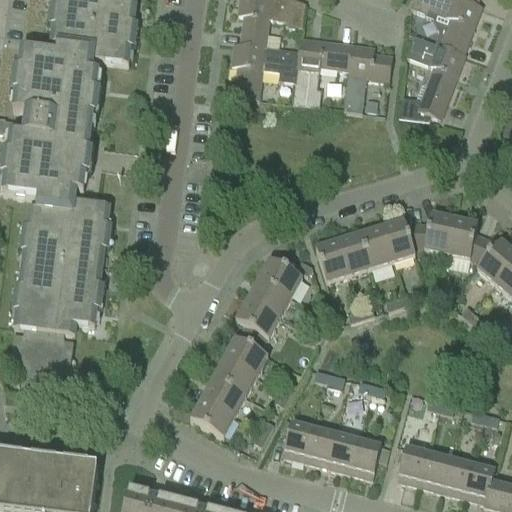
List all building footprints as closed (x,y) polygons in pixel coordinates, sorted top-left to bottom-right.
[(56,0),(54,19),(50,18),(50,19),(50,20),(54,20),(50,50),(56,51),(55,61),(20,57),(16,87),(12,86),(12,87),(12,88),(16,88),(12,118),(26,119),(24,131),(0,128),(0,139),(9,141),(6,170),(2,169),(2,171),(5,172),(2,201),(36,206),(35,216),(29,215),(25,245),(21,244),(21,245),(21,246),(25,247),(21,275),(17,304),(13,304),(13,305),(13,306),(17,306),(13,336),(23,337),(22,343),(12,342),(8,378),(37,382),(37,386),(38,386),(39,382),(68,386),(73,350),(63,349),(64,342),(74,344),(75,331),(93,334),(97,304),(101,305),(101,304),(101,303),(97,303),(101,274),(105,245),(109,245),(109,244),(105,243),(109,214),(74,209),(75,198),(82,199),(86,170),(90,170),(90,169),(86,168),(86,167),(85,167),(85,168),(79,167),(80,157),(81,150),(82,139),(89,140),(88,143),(89,143),(94,110),(97,111),(98,110),(98,109),(94,109),(98,79),(91,78),(92,68),(127,72),(131,43),(135,43),(135,42),(135,41),(131,41),(135,11),(125,10),(126,6),(126,0),(56,0)] [(305,11),(293,7),(240,0),(240,1),(243,2),(242,8),(239,8),(237,23),(243,23),(239,52),(239,53),(264,56),(264,55),(266,42),(261,41),(263,26),(285,29),(284,33),(302,35),(305,11)] [(481,14),(475,11),(475,12),(452,3),(445,0),(415,0),(410,16),(426,22),(426,23),(433,26),(439,39),(434,51),(439,53),(462,62),(463,62),(481,14)] [(452,0),(452,3),(475,12),(475,11),(479,0),(452,0)] [(428,129),(430,123),(439,127),(464,62),(463,62),(462,62),(439,53),(434,51),(414,43),(406,64),(432,75),(427,89),(421,92),(415,107),(400,105),(397,126),(428,129)] [(348,78),(352,53),(300,46),(298,60),(299,60),(295,90),(294,90),(291,112),(318,115),(321,98),(316,97),(319,75),(348,78)] [(264,56),(239,53),(239,52),(233,51),(233,52),(237,53),(236,60),(232,59),(231,74),(236,75),(233,104),(258,107),(259,96),(262,78),(278,80),(277,88),(294,90),(295,90),(299,60),(298,60),(264,55),(264,56)] [(388,89),(391,64),(373,62),(374,56),(352,53),(348,78),(343,118),(361,121),(365,86),(368,86),(388,89)] [(366,107),(365,119),(375,120),(376,109),(366,107)] [(446,265),(454,226),(431,221),(429,232),(404,231),(412,257),(423,259),(423,260),(446,265)] [(481,271),(498,251),(475,241),(477,231),(454,226),(446,265),(468,270),(469,269),(481,271)] [(412,257),(404,231),(403,228),(381,235),(392,270),(414,263),(412,257)] [(370,277),(392,270),(381,235),(359,241),(370,277)] [(348,284),(370,277),(359,241),(337,248),(348,284)] [(326,291),(348,284),(337,248),(315,255),(326,291)] [(493,292),(511,269),(511,258),(500,248),(498,251),(481,271),(476,277),(493,292)] [(269,267),(257,288),(290,306),(301,285),(269,267)] [(307,283),(312,275),(300,268),(296,277),(307,283)] [(511,306),(511,304),(511,269),(493,292),(511,306)] [(257,288),(246,308),(279,326),(290,306),(257,288)] [(399,315),(411,311),(408,302),(396,306),(399,315)] [(387,319),(399,315),(396,306),(384,309),(387,319)] [(234,346),(234,347),(267,365),(267,364),(259,360),(266,346),(268,346),(276,330),(279,326),(246,308),(244,312),(237,324),(235,328),(244,333),(236,347),(234,346)] [(361,326),(373,322),(371,314),(359,318),(361,326)] [(469,330),(475,322),(466,314),(459,321),(469,330)] [(349,330),(361,326),(359,318),(347,321),(349,330)] [(479,338),(485,331),(475,322),(469,330),(479,338)] [(319,348),(325,337),(316,332),(310,343),(319,348)] [(499,355),(505,348),(496,340),(490,347),(499,355)] [(234,347),(223,367),(255,385),(267,365),(234,347)] [(509,363),(511,359),(511,353),(505,348),(499,355),(509,363)] [(223,367),(212,387),(244,405),(255,385),(223,367)] [(326,390),(328,382),(315,378),(313,386),(326,390)] [(326,390),(325,393),(341,397),(342,394),(344,386),(328,382),(326,390)] [(212,387),(201,407),(233,425),(244,405),(212,387)] [(288,403),(294,392),(286,387),(280,398),(288,403)] [(370,402),(372,393),(359,389),(356,398),(370,402)] [(383,405),(385,396),(372,393),(370,402),(383,405)] [(282,414),(288,403),(280,398),(274,409),(282,414)] [(222,445),(233,425),(201,407),(189,427),(222,445)] [(438,420),(441,410),(427,407),(425,416),(438,420)] [(451,423),(454,414),(441,410),(438,420),(451,423)] [(483,431),(485,422),(472,418),(469,427),(483,431)] [(495,434),(498,426),(485,422),(483,431),(495,434)] [(266,443),(272,432),(264,427),(258,438),(266,443)] [(305,469),(313,437),(291,431),(282,463),(305,469)] [(327,475),(336,442),(313,437),(305,469),(327,475)] [(258,438),(252,449),(260,454),(266,443),(258,438)] [(349,481),(358,448),(336,442),(327,475),(349,481)] [(372,487),(380,454),(358,448),(349,481),(372,487)] [(419,494),(427,461),(405,455),(396,488),(419,494)] [(441,500),(449,467),(427,461),(419,494),(441,500)] [(0,511),(58,511),(62,482),(55,481),(56,471),(0,463),(0,511)] [(463,505),(472,473),(449,467),(441,500),(463,505)] [(92,511),(97,476),(70,473),(64,472),(62,482),(58,511),(92,511)] [(492,490),(495,479),(472,473),(463,505),(484,511),(485,511),(491,490),(492,490)] [(508,511),(511,498),(511,495),(492,490),(491,490),(485,511),(484,511),(508,511)] [(151,511),(155,497),(149,495),(148,502),(128,497),(124,511),(151,511)] [(177,511),(178,509),(160,505),(161,499),(155,497),(151,511),(177,511)]
